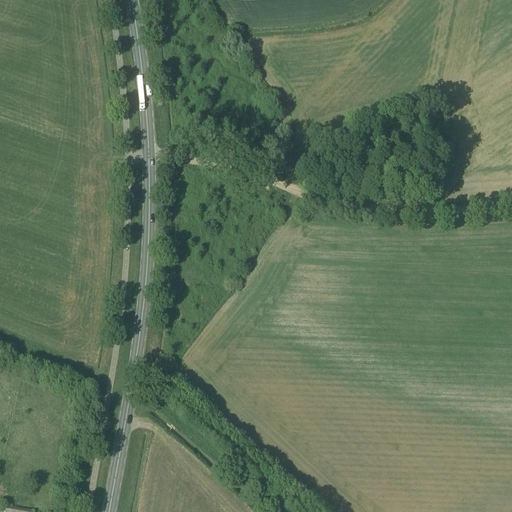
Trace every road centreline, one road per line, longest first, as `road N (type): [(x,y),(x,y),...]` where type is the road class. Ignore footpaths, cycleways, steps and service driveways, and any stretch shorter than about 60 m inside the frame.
road 1 (primary): [(108,511),(148,235),(143,83),(129,0)]
road 2 (track): [(511,204),(419,210),(354,203),(147,157)]
